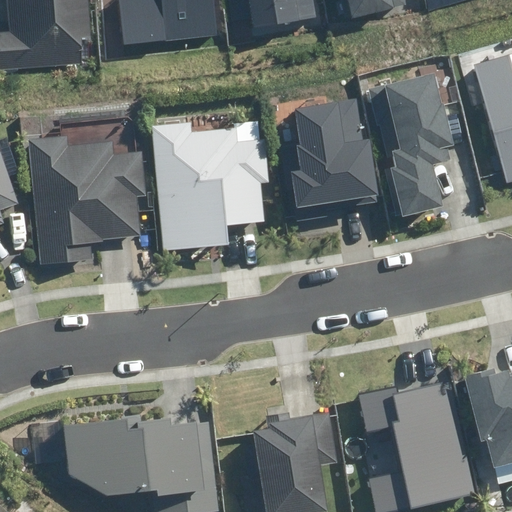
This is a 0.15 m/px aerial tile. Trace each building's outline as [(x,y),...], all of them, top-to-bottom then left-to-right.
[(92,0),(0,0),(0,2),(0,3),(3,34),(0,33),(0,68),(83,62),(81,39),(95,38),(92,0)] [(114,0),(119,46),(211,35),(212,47),(226,45),(220,0),(114,0)] [(319,0),(246,0),(253,38),(324,25),(319,0)] [(345,0),(351,23),(421,7),(419,0),(345,0)] [(511,54),(475,65),(508,183),(511,181),(511,54)] [(421,77),(384,85),(398,149),(390,151),(395,171),(390,172),(401,217),(442,208),(433,166),(455,161),(443,107),(462,103),(454,69),(441,72),(439,64),(419,68),(421,77)] [(343,97),(287,105),(292,139),(274,141),(287,230),(333,224),(331,213),(388,205),(377,131),(349,135),(343,97)] [(192,122),(150,126),(162,251),(229,244),(227,227),(264,224),(261,185),(270,184),(265,138),(239,141),(238,130),(193,135),(192,122)] [(67,138),(27,141),(36,265),(93,261),(91,240),(143,236),(140,198),(145,198),(141,151),(114,153),(113,145),(68,149),(67,138)] [(0,253),(13,249),(0,209),(0,208),(19,202),(6,164),(14,162),(6,139),(0,140),(0,253)] [(507,367),(463,377),(478,442),(485,440),(492,469),(511,464),(511,372),(508,373),(507,367)] [(454,380),(394,393),(393,387),(352,396),(376,511),(405,511),(479,496),(454,380)] [(315,412),(265,420),(266,431),(244,434),(255,511),(316,511),(329,510),(315,412)] [(219,511),(207,423),(174,428),(173,417),(137,422),(137,417),(54,428),(64,502),(156,490),(159,511),(219,511)]
